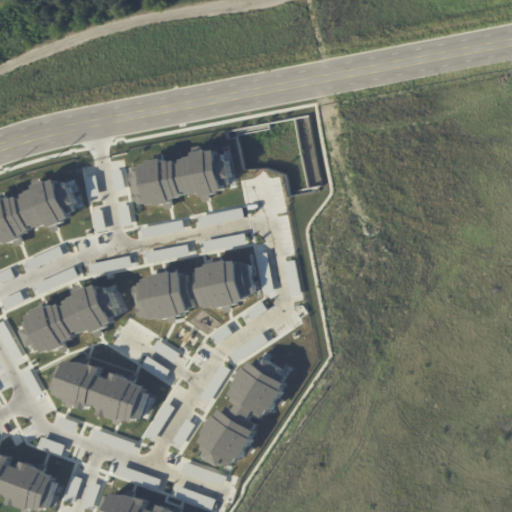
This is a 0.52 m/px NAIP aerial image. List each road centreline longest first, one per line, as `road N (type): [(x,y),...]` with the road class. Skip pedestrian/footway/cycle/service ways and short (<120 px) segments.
road 1 (tertiary): [(0,149),(511,44)]
road 2 (residential): [(0,69),(93,36),(246,0)]
